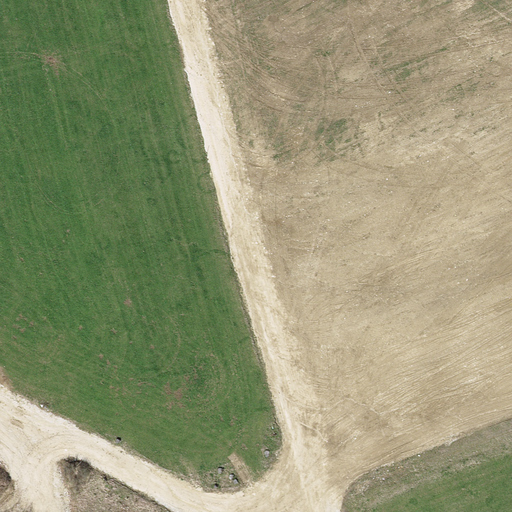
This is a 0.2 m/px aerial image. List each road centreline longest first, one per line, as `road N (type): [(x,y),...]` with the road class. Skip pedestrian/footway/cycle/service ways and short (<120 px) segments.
road 1 (track): [(511,353),(425,387),(313,503),(220,507),(0,411)]
road 2 (track): [(182,0),(315,511)]
